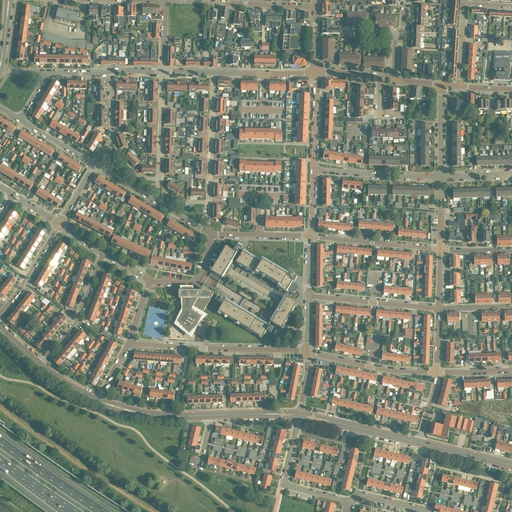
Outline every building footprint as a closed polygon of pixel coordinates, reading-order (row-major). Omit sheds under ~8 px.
[(66,22),(69,10),(59,7),(55,19),(66,22)] [(487,9),(479,9),(478,20),(481,20),(481,14),(486,14),(487,9)] [(69,10),(66,22),(76,25),(79,12),(69,10)] [(257,15),(257,11),(252,10),(252,11),(248,10),(248,17),(250,17),(249,23),(251,23),(251,25),(252,25),(252,32),(259,32),(259,29),(256,29),(256,25),(255,25),(255,20),(254,20),(255,16),(256,16),(256,15),(257,15)] [(291,12),(290,25),(300,25),(300,23),(299,23),(299,24),(295,23),(295,12),(291,12)] [(290,35),(283,35),(283,51),(285,51),(296,51),(299,51),(301,25),(300,25),(290,25),(290,30),(290,35)] [(323,44),(323,46),(322,47),(322,50),(333,50),(333,46),(335,46),(335,43),(333,43),(333,39),(322,39),(322,43),(323,44)] [(333,54),(333,50),(322,50),(323,54),(323,57),(323,61),(326,61),(328,61),(330,61),(331,61),(333,61),(333,57),(335,57),(335,54),(333,54)] [(402,57),(401,61),(412,61),(412,58),(414,58),(414,54),(412,54),(412,50),(402,50),(402,54),(402,56),(402,57)] [(233,51),(225,51),(225,56),(227,56),(227,54),(229,54),(229,55),(229,57),(228,57),(228,61),(229,61),(229,65),(233,65),(233,51)] [(233,51),(233,65),(237,65),(237,61),(239,61),(239,57),(237,57),(237,55),(238,55),(238,53),(242,53),(242,51),(237,51),(233,51)] [(296,51),(285,51),(285,55),(292,55),(292,56),(293,56),(293,59),(290,59),(290,60),(287,60),(307,61),(307,56),(306,55),(300,55),(300,56),(296,56),(296,51)] [(509,81),(510,52),(494,52),(493,81),(509,81)] [(350,56),(346,56),(346,54),(343,53),(342,55),(339,55),(338,66),(342,66),(343,65),(345,65),(346,66),(349,66),(350,56)] [(353,54),(353,56),(350,56),(349,66),(353,66),(355,66),(356,66),(356,67),(360,67),(361,56),(357,56),(357,54),(353,54)] [(373,69),(373,58),(370,58),(370,56),(367,56),(366,58),(363,58),(362,68),(366,69),(367,68),(368,68),(369,68),(370,69),(373,69)] [(377,59),(373,58),(373,69),(377,69),(377,68),(380,68),(380,69),(384,69),(384,59),(380,59),(381,57),(377,57),(377,59)] [(412,61),(401,61),(401,64),(402,65),(402,68),(401,68),(401,72),(412,72),(412,69),(414,69),(414,65),(412,65),(412,61)] [(423,67),(423,77),(432,77),(432,67),(423,67)] [(296,84),(310,85),(310,80),(293,79),(293,84),(292,84),(292,88),(296,88),(296,84)] [(57,89),(60,84),(53,80),(50,86),(57,89)] [(54,95),(57,89),(50,86),(47,91),(54,95)] [(414,99),(421,100),(422,88),(411,87),(410,99),(410,101),(414,101),(414,99)] [(50,100),(54,95),(47,91),(44,96),(50,100)] [(470,106),(474,106),(474,95),(467,95),(467,106),(464,106),(464,114),(467,114),(467,107),(470,107),(470,106)] [(47,105),(50,100),(44,96),(41,102),(47,105)] [(452,110),(461,110),(461,117),(464,117),(464,114),(464,106),(461,106),(461,101),(452,101),(452,110)] [(477,101),(477,108),(475,108),(475,119),(479,119),(479,109),(483,109),(483,101),(477,101)] [(483,101),(483,109),(483,113),(487,114),(487,115),(491,116),(491,109),(489,109),(489,101),(483,101)] [(44,111),(47,105),(41,102),(38,107),(44,111)] [(493,102),(493,109),(491,109),(491,116),(495,116),(495,110),(501,110),(501,102),(493,102)] [(41,116),(44,111),(38,107),(35,112),(41,116)] [(41,119),(42,117),(41,116),(35,112),(32,117),(38,120),(42,123),(44,120),(41,119)] [(5,121),(1,127),(7,131),(11,124),(5,121)] [(55,130),(59,124),(60,122),(57,121),(56,123),(53,121),(49,127),(55,130)] [(11,124),(7,131),(12,134),(16,128),(11,124)] [(59,124),(55,130),(60,134),(64,127),(59,124)] [(401,124),(399,124),(398,140),(399,140),(404,140),(404,138),(406,138),(407,136),(407,132),(406,131),(404,131),(404,130),(402,130),(402,128),(401,127),(401,124)] [(64,127),(60,134),(66,137),(69,130),(64,127)] [(69,130),(66,137),(71,140),(75,134),(69,130)] [(24,141),(27,134),(22,131),(18,137),(24,141)] [(93,138),(99,142),(102,136),(100,135),(96,133),(93,138)] [(33,138),(27,134),(24,141),(29,144),(33,138)] [(75,134),(71,140),(76,143),(80,137),(75,134)] [(117,143),(125,140),(122,134),(115,137),(117,143)] [(1,140),(0,142),(0,143),(7,148),(10,143),(5,139),(3,138),(1,140)] [(33,138),(29,144),(34,147),(38,141),(33,138)] [(93,138),(89,143),(96,147),(99,142),(93,138)] [(125,140),(117,143),(120,149),(127,146),(125,140)] [(43,144),(38,141),(34,147),(40,150),(43,144)] [(96,147),(89,143),(86,149),(92,153),(96,147)] [(43,144),(40,150),(45,153),(49,147),(43,144)] [(54,150),(49,147),(45,153),(50,157),(49,158),(52,160),(55,155),(52,154),(54,150)] [(129,162),(135,157),(130,152),(125,157),(129,162)] [(62,164),(66,157),(61,154),(58,158),(56,156),(53,161),(56,162),(57,161),(62,164)] [(66,157),(62,164),(68,167),(71,161),(66,157)] [(139,161),(135,157),(129,162),(134,167),(139,161)] [(483,166),(482,158),(473,158),(473,164),(476,164),(476,166),(483,166)] [(71,161),(68,167),(73,170),(77,164),(71,161)] [(82,167),(77,164),(73,170),(78,173),(82,167)] [(7,168),(3,174),(8,177),(12,171),(7,168)] [(12,171),(8,177),(14,181),(18,174),(12,171)] [(18,174),(14,181),(19,184),(23,178),(18,174)] [(100,187),(104,180),(99,177),(95,183),(100,187)] [(23,178),(19,184),(24,187),(28,181),(23,178)] [(104,180),(100,187),(106,190),(109,183),(104,180)] [(33,184),(28,181),(24,187),(30,191),(33,184)] [(172,192),(176,185),(170,181),(166,188),(172,192)] [(115,187),(109,183),(106,190),(111,193),(115,187)] [(72,194),(74,190),(67,186),(66,186),(64,185),(63,188),(72,194)] [(181,189),(176,185),(172,192),(177,195),(181,189)] [(115,187),(111,193),(116,196),(120,190),(115,187)] [(41,198),(45,192),(40,188),(36,194),(41,198)] [(120,190),(116,196),(122,199),(125,193),(120,190)] [(50,195),(45,192),(41,198),(46,201),(50,195)] [(56,198),(50,195),(46,201),(52,205),(56,198)] [(133,206),(137,200),(132,197),(128,203),(133,206)] [(56,198),(52,205),(57,208),(61,202),(56,198)] [(143,203),(137,200),(133,206),(139,210),(143,203)] [(143,203),(139,210),(144,213),(148,207),(143,203)] [(270,208),(267,208),(267,206),(262,206),(263,216),(268,216),(268,212),(270,212),(270,208)] [(148,207),(144,213),(149,216),(153,210),(148,207)] [(14,219),(17,214),(11,210),(8,216),(14,219)] [(153,210),(149,216),(155,219),(159,213),(153,210)] [(80,223),(83,216),(77,213),(74,219),(80,223)] [(164,216),(159,213),(155,219),(160,222),(164,216)] [(485,224),(486,242),(490,242),(490,230),(487,230),(487,227),(488,227),(488,225),(493,225),(493,214),(485,214),(485,224)] [(11,225),(14,219),(8,216),(4,221),(11,225)] [(86,226),(89,219),(83,216),(80,223),(86,226)] [(231,227),(233,220),(227,218),(225,226),(231,227)] [(92,229),(95,222),(89,219),(86,226),(92,229)] [(172,230),(176,223),(170,220),(167,226),(172,230)] [(233,220),(231,227),(238,229),(240,221),(233,220)] [(7,230),(11,225),(4,221),(1,226),(7,230)] [(98,232),(101,225),(95,222),(92,229),(98,232)] [(104,235),(108,226),(102,223),(101,225),(98,232),(104,235)] [(181,226),(176,223),(172,230),(177,233),(181,226)] [(108,226),(104,235),(110,238),(113,231),(114,229),(108,226)] [(186,230),(181,226),(177,233),(183,236),(186,230)] [(36,234),(42,238),(45,233),(39,229),(36,234)] [(186,230),(183,236),(188,239),(192,233),(186,230)] [(197,236),(192,233),(188,239),(193,242),(197,236)] [(42,238),(36,234),(33,240),(39,243),(42,238)] [(117,245),(120,239),(114,236),(111,243),(117,245)] [(123,248),(126,241),(120,239),(117,245),(123,248)] [(39,243),(33,240),(29,245),(36,249),(39,243)] [(130,251),(132,244),(126,241),(123,248),(130,251)] [(63,251),(66,246),(60,242),(57,248),(63,251)] [(136,253),(139,247),(132,244),(130,251),(136,253)] [(219,282),(237,253),(238,253),(239,252),(240,249),(242,246),(238,244),(236,247),(235,246),(234,249),(233,251),(227,247),(225,250),(224,249),(222,253),(223,254),(222,256),(221,255),(216,263),(217,263),(216,265),(215,265),(213,269),(214,269),(209,277),(219,282)] [(29,245),(26,250),(33,254),(36,249),(29,245)] [(142,256),(145,249),(139,247),(136,253),(142,256)] [(53,253),(60,257),(63,251),(57,248),(53,253)] [(148,259),(151,252),(145,249),(142,256),(148,259)] [(26,250),(23,256),(29,259),(33,254),(26,250)] [(261,263),(242,252),(236,263),(255,274),(257,271),(259,273),(259,274),(263,276),(263,275),(266,276),(265,277),(272,282),(273,281),(275,282),(274,283),(278,285),(279,284),(281,286),(280,288),(283,290),(282,291),(286,293),(288,290),(289,290),(291,291),(292,292),(294,292),(295,291),(296,290),(297,289),(297,288),(297,286),(296,285),(295,284),(293,283),(297,276),(294,275),(294,274),(292,272),(291,273),(290,272),(287,276),(262,261),(261,263)] [(56,262),(60,257),(53,253),(50,258),(56,262)] [(29,259),(23,256),(20,261),(26,265),(29,259)] [(53,267),(56,262),(50,258),(47,264),(53,267)] [(81,265),(88,268),(90,262),(83,259),(81,265)] [(26,265),(20,261),(17,266),(23,270),(26,265)] [(190,272),(191,264),(185,263),(183,270),(190,272)] [(44,269),(50,273),(53,267),(47,264),(44,269)] [(88,268),(81,265),(79,271),(86,274),(88,268)] [(41,274),(47,278),(50,273),(44,269),(41,274)] [(86,274),(79,271),(77,277),(84,280),(86,274)] [(102,279),(109,282),(111,276),(104,273),(102,279)] [(37,280),(44,283),(47,278),(41,274),(37,280)] [(7,281),(13,286),(17,281),(11,276),(7,281)] [(77,277),(75,283),(81,285),(84,280),(77,277)] [(102,279),(100,285),(107,288),(109,282),(102,279)] [(40,289),(44,283),(37,280),(34,285),(40,289)] [(272,305),(274,301),(237,280),(235,284),(272,305)] [(7,281),(3,286),(9,290),(13,286),(7,281)] [(75,283),(72,289),(79,291),(81,285),(75,283)] [(100,285),(98,291),(104,294),(107,288),(100,285)] [(3,286),(0,289),(0,291),(5,295),(9,290),(3,286)] [(179,291),(179,299),(182,299),(182,313),(176,323),(183,333),(185,331),(189,334),(197,327),(202,317),(201,316),(214,294),(203,288),(201,291),(192,291),(192,289),(182,288),(182,291),(179,291)] [(79,291),(72,289),(70,294),(77,297),(79,291)] [(49,290),(46,296),(52,299),(55,292),(49,290)] [(126,296),(133,299),(136,292),(129,290),(128,292),(126,292),(125,296),(126,296)] [(98,291),(95,297),(102,299),(104,294),(98,291)] [(26,296),(32,301),(35,297),(29,292),(26,296)] [(70,294),(68,300),(75,303),(77,297),(70,294)] [(26,296),(22,301),(28,306),(32,301),(26,296)] [(126,296),(124,303),(131,305),(133,299),(126,296)] [(268,327),(243,312),(225,301),(225,300),(224,299),(221,297),(221,298),(218,296),(216,300),(219,302),(218,302),(221,304),(221,303),(223,304),(219,311),(222,313),(221,314),(225,316),(226,315),(228,316),(227,317),(235,322),(235,321),(240,324),(240,325),(247,329),(248,328),(253,331),(252,332),(259,336),(260,335),(263,337),(267,330),(268,331),(268,332),(271,333),(274,334),(276,330),(273,329),(271,327),(269,326),(268,327)] [(102,299),(95,297),(93,303),(100,305),(102,299)] [(283,326),(285,323),(297,304),(286,298),(271,322),(271,323),(280,329),(282,326),(283,326)] [(75,303),(68,300),(66,306),(73,309),(75,303)] [(22,301),(19,306),(24,311),(28,306),(22,301)] [(93,303),(91,308),(98,311),(100,305),(93,303)] [(131,305),(124,303),(122,309),(129,311),(131,305)] [(24,311),(19,306),(15,311),(20,316),(24,311)] [(98,311),(91,308),(89,314),(96,317),(98,311)] [(129,311),(122,309),(120,315),(127,318),(129,311)] [(20,316),(15,311),(11,316),(17,320),(20,316)] [(62,314),(58,318),(64,323),(67,319),(62,314)] [(96,317),(89,314),(87,320),(93,323),(96,317)] [(127,318),(120,315),(117,314),(115,321),(118,322),(125,324),(127,318)] [(17,320),(11,316),(7,321),(12,325),(17,320)] [(64,323),(58,318),(54,323),(60,327),(64,323)] [(125,324),(118,322),(116,328),(123,330),(125,324)] [(54,323),(50,327),(56,332),(60,327),(54,323)] [(56,332),(50,327),(46,332),(52,337),(56,332)] [(123,330),(116,328),(114,334),(121,337),(123,330)] [(88,337),(80,331),(77,335),(82,339),(85,341),(88,337)] [(52,337),(46,332),(42,337),(48,342),(52,337)] [(82,339),(77,335),(73,339),(78,344),(82,339)] [(48,342),(42,337),(38,342),(44,346),(48,342)] [(73,339),(69,344),(74,349),(78,344),(73,339)] [(111,341),(108,347),(114,350),(117,345),(111,341)] [(44,346),(38,342),(35,345),(40,350),(44,346)] [(341,352),(343,344),(340,343),(339,345),(336,344),(334,350),(341,352)] [(69,344),(65,349),(70,353),(74,349),(69,344)] [(343,344),(341,352),(348,353),(349,347),(343,346),(343,345),(343,344)] [(360,346),(358,345),(357,345),(356,349),(355,355),(362,356),(363,350),(360,350),(360,346)] [(108,347),(105,352),(111,355),(114,350),(108,347)] [(70,353),(65,349),(61,353),(66,358),(70,353)] [(105,352),(102,357),(109,361),(111,355),(105,352)] [(66,358),(61,353),(56,358),(62,363),(66,358)] [(140,361),(141,353),(134,353),(134,360),(133,370),(136,370),(137,360),(140,361)] [(102,357),(99,362),(106,366),(109,361),(102,357)] [(62,363),(56,358),(53,362),(59,367),(62,363)] [(99,362),(97,368),(103,371),(106,366),(99,362)] [(103,371),(97,368),(94,373),(100,376),(103,371)] [(100,376),(94,373),(91,378),(98,381),(100,376)] [(98,381),(91,378),(88,383),(95,387),(98,381)] [(443,386),(450,388),(452,381),(444,379),(443,386)] [(443,386),(442,392),(448,394),(450,388),(443,386)] [(295,394),(287,392),(286,397),(288,397),(287,399),(294,401),(295,394)] [(448,394),(442,392),(440,398),(439,398),(447,400),(448,394)] [(338,406),(340,399),(340,398),(336,397),(336,399),(333,398),(331,404),(338,406)] [(447,400),(439,398),(438,405),(445,407),(447,400)] [(368,406),(366,406),(365,412),(372,413),(374,407),(371,406),(371,405),(369,404),(368,406)] [(443,426),(438,425),(432,423),(429,435),(446,439),(449,428),(471,434),(474,423),(446,416),(443,426)] [(481,419),(475,418),(473,428),(486,430),(487,421),(481,420),(481,419)] [(488,421),(487,421),(486,430),(490,431),(489,438),(494,439),(496,426),(497,423),(493,422),(488,421)] [(191,433),(199,435),(201,428),(192,426),(191,433)] [(191,433),(189,439),(197,441),(199,435),(191,433)] [(197,441),(189,439),(187,446),(196,448),(197,441)] [(509,442),(504,441),(503,443),(501,450),(504,451),(503,452),(507,452),(509,445),(509,442)] [(248,474),(250,467),(250,465),(245,463),(244,466),(242,472),(248,474)] [(355,468),(347,466),(344,465),(343,471),(345,472),(354,474),(355,468)] [(264,474),(262,481),(270,483),(272,476),(264,474)] [(270,483),(262,481),(260,488),(269,490),(270,483)] [(397,486),(396,493),(402,494),(403,488),(404,486),(401,485),(401,487),(397,486)] [(327,502),(325,509),(333,511),(335,504),(327,502)]
